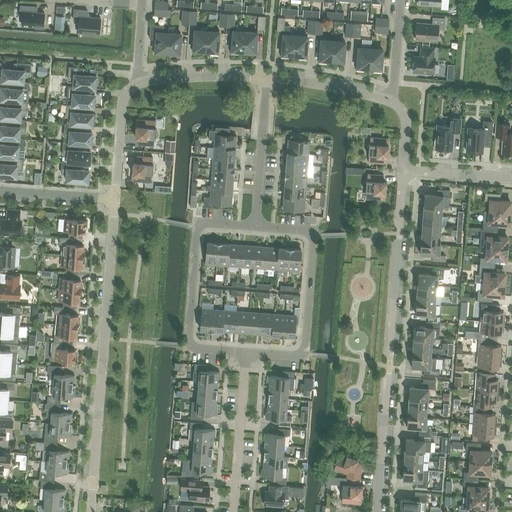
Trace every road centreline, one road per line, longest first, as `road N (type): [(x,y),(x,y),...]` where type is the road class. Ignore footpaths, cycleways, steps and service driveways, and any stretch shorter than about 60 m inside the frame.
road 1 (residential): [(405,174),(378,511)]
road 2 (residential): [(89,511),(115,200)]
road 3 (residential): [(247,356),(196,352),(188,342),(196,233),(204,225),(257,228)]
road 4 (residential): [(257,228),(314,239),(303,354),(247,356)]
road 5 (residential): [(236,511),(247,356)]
road 6 (residential): [(257,228),(267,80)]
road 7 (residential): [(141,84),(267,80)]
road 8 (residential): [(267,80),(390,103)]
road 9 (residential): [(115,200),(122,117),(141,84)]
